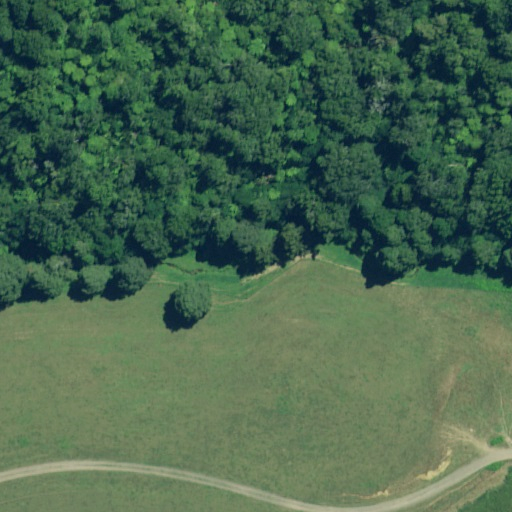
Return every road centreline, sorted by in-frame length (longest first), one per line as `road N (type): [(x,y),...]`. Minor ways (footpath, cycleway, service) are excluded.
road 1 (track): [(307,511),(239,486),(60,480),(0,489)]
road 2 (track): [(511,464),(376,511)]
